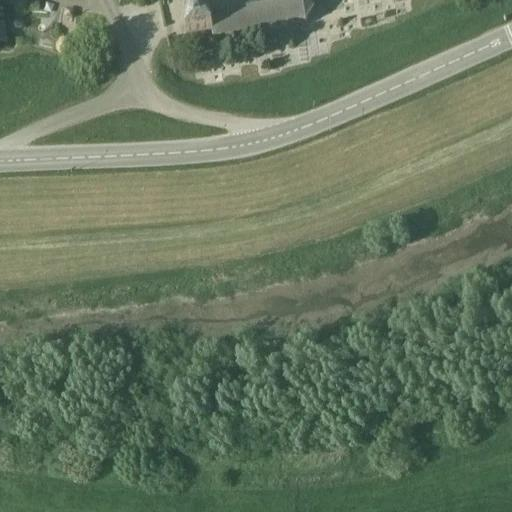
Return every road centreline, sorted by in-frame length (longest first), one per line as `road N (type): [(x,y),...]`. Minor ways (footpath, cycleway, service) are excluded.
road 1 (tertiary): [(0,161),(171,154),(280,136)]
road 2 (tertiary): [(280,136),(511,39)]
road 3 (unclassified): [(280,136),(210,121),(134,91)]
road 4 (unclassified): [(0,152),(134,91)]
